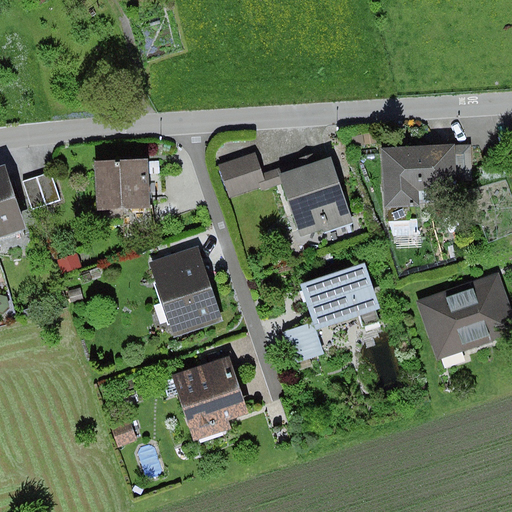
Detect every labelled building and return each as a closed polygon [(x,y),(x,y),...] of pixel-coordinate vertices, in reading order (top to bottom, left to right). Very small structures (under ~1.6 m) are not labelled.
[(466,149),(390,153),(394,212),(424,210),(423,189),(468,186),(466,149)] [(263,155),(230,167),(241,197),(274,184),(263,155)] [(164,159),(114,160),(115,206),(165,205),(164,159)] [(345,160),(292,175),(311,241),(364,226),(345,160)] [(21,165),(0,172),(0,239),(42,224),(21,165)] [(207,245),(160,261),(184,335),(232,319),(207,245)] [(380,261),(318,282),(334,329),(396,309),(380,261)] [(511,298),(506,281),(429,307),(447,359),(511,337),(511,298)] [(321,323),(288,335),(298,366),(332,354),(321,323)] [(244,359),(185,380),(209,445),(245,432),(241,421),(263,412),(244,359)]
